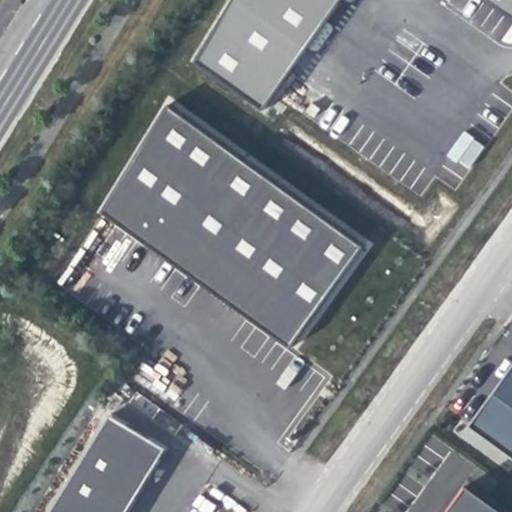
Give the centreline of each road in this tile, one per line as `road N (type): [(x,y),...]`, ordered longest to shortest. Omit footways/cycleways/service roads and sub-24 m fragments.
road 1 (residential): [(511,236),(315,511)]
road 2 (tertiary): [(0,112),(69,0)]
